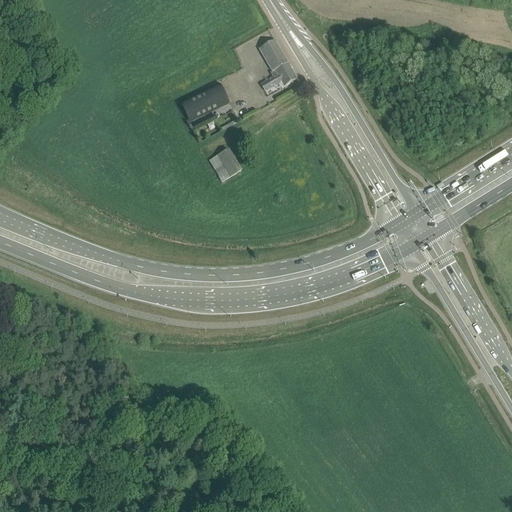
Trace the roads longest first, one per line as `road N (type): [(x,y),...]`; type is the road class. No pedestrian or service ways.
road 1 (primary): [(0,245),(99,284),(188,302),(293,293),(416,247)]
road 2 (primary): [(401,222),(340,255),(243,279),(122,268),(0,215)]
road 3 (tertiary): [(415,213),(343,93),(289,35)]
road 4 (tertiary): [(289,35),(401,222)]
road 5 (tertiary): [(416,247),(511,409)]
road 6 (tertiary): [(511,373),(430,238)]
